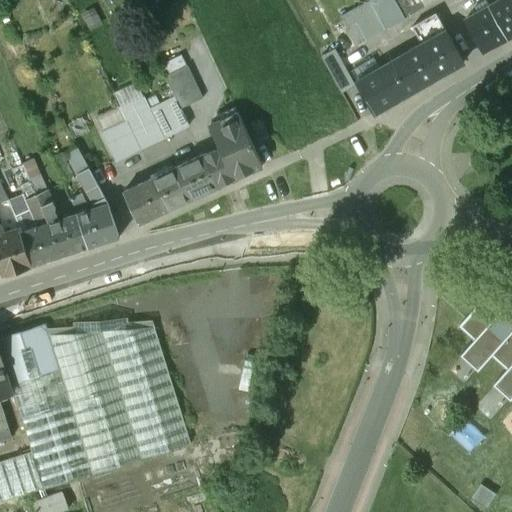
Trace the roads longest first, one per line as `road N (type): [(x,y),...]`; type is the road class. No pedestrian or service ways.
road 1 (residential): [(359,209),(173,241),(0,297)]
road 2 (unclassified): [(395,250),(399,340),(336,511)]
road 3 (residential): [(511,63),(438,110),(409,173)]
